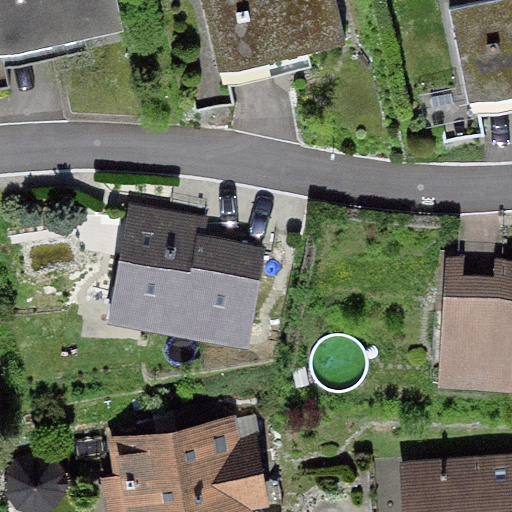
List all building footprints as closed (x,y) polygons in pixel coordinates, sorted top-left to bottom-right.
[(0,0),(0,54),(118,28),(112,0),(0,0)] [(221,66),(222,70),(341,43),(331,0),(197,0),(213,67),(221,66)] [(471,97),(472,102),(511,93),(511,0),(494,0),(446,10),(464,99),(471,97)] [(238,332),(252,251),(197,241),(200,223),(167,217),(166,223),(131,217),(114,309),(238,332)] [(482,379),(511,380),(511,270),(449,266),(443,349),(483,351),(482,379)] [(126,511),(237,511),(223,424),(114,443),(126,511)] [(511,511),(511,462),(364,473),(366,511),(511,511)]
